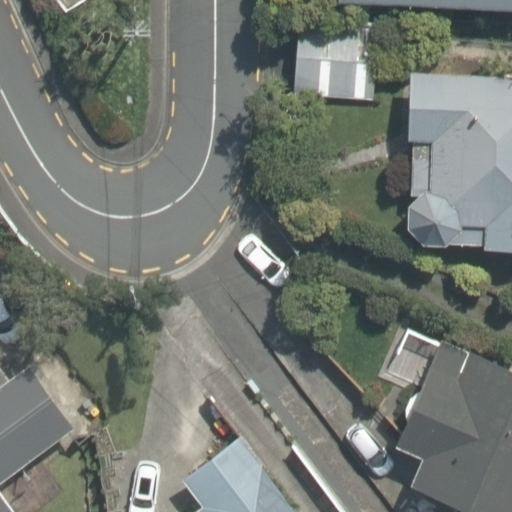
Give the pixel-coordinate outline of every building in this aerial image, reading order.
[(511,0),(349,0),(349,14),(511,22),(511,0)] [(511,92),(426,87),(416,258),(511,263),(511,92)] [(74,430),(80,377),(37,318),(0,345),(0,511),(23,511),(2,482),(74,430)] [(414,500),(461,511),(511,511),(511,369),(422,345),(392,459),(423,467),(414,500)] [(297,511),(258,466),(204,511),(297,511)]
